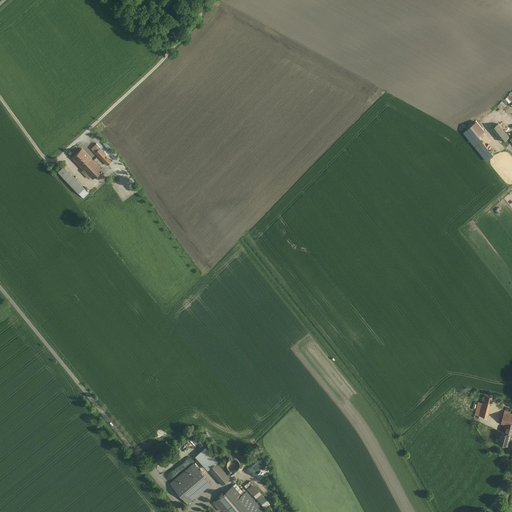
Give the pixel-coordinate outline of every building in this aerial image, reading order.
[(484,161),(492,155),(478,136),(484,131),(477,121),(463,131),(484,161)] [(496,141),(504,134),(494,122),(486,128),(496,141)] [(98,135),(88,144),(107,165),(117,156),(98,135)] [(73,157),(81,166),(91,158),(82,148),(73,157)] [(102,169),(91,158),(81,166),(93,178),(102,169)] [(84,188),(63,166),(58,171),(79,193),(84,188)] [(475,415),(485,417),(489,399),(480,397),(475,415)] [(500,424),(507,426),(505,433),(511,434),(511,431),(511,414),(504,412),(501,422),(500,422),(500,424)] [(157,433),(174,425),(172,420),(152,429),(153,432),(152,433),(154,436),(158,434),(157,433)] [(498,443),(508,446),(511,435),(511,434),(505,433),(501,432),(498,443)] [(237,458),(227,457),(226,468),(237,469),(237,458)] [(206,468),(220,483),(230,474),(217,459),(206,468)] [(212,481),(194,461),(171,482),(189,502),(212,481)] [(249,489),(242,495),(249,504),(263,491),(252,479),(245,485),(249,489)] [(232,484),(213,501),(222,511),(256,511),(249,504),(242,495),(232,484)]
